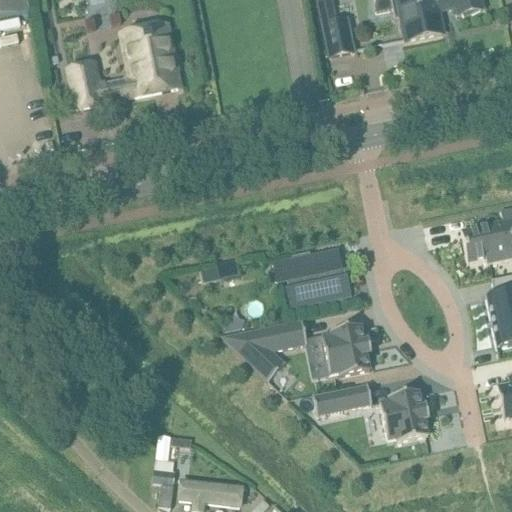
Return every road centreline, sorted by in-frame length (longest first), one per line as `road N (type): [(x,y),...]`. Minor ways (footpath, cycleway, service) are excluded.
road 1 (tertiary): [(0,215),(358,139)]
road 2 (residential): [(0,359),(140,511)]
road 3 (tertiary): [(358,139),(511,107)]
road 4 (residential): [(452,361),(410,343),(392,318),(382,289),(386,254)]
road 5 (residential): [(452,361),(454,328),(432,280),(415,263),(386,254)]
